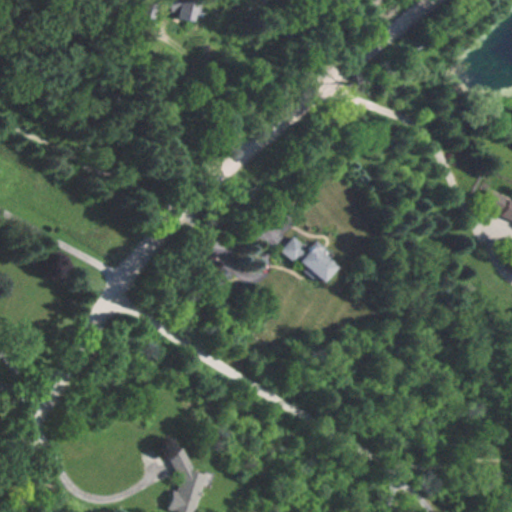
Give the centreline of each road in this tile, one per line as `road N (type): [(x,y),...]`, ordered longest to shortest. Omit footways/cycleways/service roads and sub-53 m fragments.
road 1 (residential): [(0,473),(105,303),(171,216),(427,0)]
road 2 (residential): [(108,300),(393,465)]
